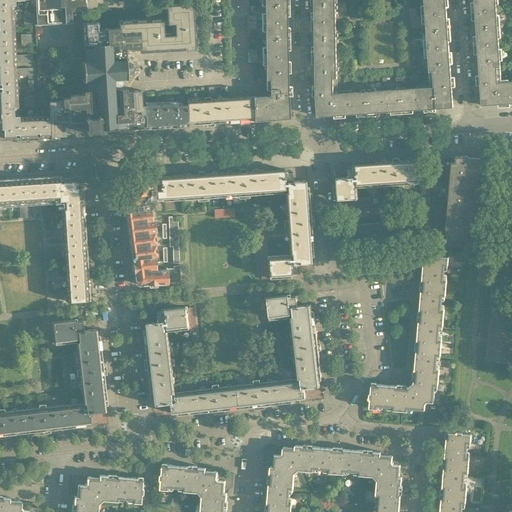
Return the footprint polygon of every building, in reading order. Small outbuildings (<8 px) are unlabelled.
[(0,0),(0,10),(13,10),(12,0),(0,0)] [(35,0),(36,25),(72,23),(71,11),(86,10),(85,0),(35,0)] [(286,0),(264,0),(265,31),(287,31),(286,0)] [(445,0),(424,0),(426,31),(448,30),(445,0)] [(495,0),(474,0),(476,28),(498,26),(495,0)] [(184,50),(184,49),(186,49),(186,50),(197,49),(194,5),(181,6),(181,2),(166,3),(167,18),(162,19),(162,18),(118,21),(119,28),(104,29),(98,29),(98,22),(82,23),(84,45),(93,45),(93,48),(125,46),(125,47),(127,47),(127,49),(139,48),(140,52),(184,50)] [(336,4),(314,5),(315,38),(336,38),(336,4)] [(13,10),(0,10),(0,40),(14,40),(13,10)] [(34,24),(34,14),(24,14),(24,24),(34,24)] [(256,15),(250,16),(247,16),(247,29),(256,29),(256,15)] [(498,26),(476,28),(478,62),(500,61),(498,26)] [(448,30),(426,31),(429,66),(450,64),(448,30)] [(287,31),(265,31),(265,65),(287,65),(287,31)] [(31,44),(31,34),(21,35),(21,45),(31,44)] [(336,38),(315,38),(315,69),(337,69),(336,38)] [(14,40),(0,40),(0,73),(33,71),(32,68),(16,69),(15,63),(32,62),(32,54),(15,55),(14,40)] [(62,100),(55,101),(48,101),(49,116),(50,116),(51,138),(51,139),(58,138),(58,137),(58,136),(65,135),(65,133),(72,132),(72,131),(72,130),(79,129),(79,130),(80,130),(79,128),(83,128),(84,130),(86,130),(86,132),(88,132),(88,131),(89,131),(91,129),(95,128),(97,130),(97,131),(100,131),(99,129),(101,129),(104,126),(109,125),(113,128),(114,128),(114,130),(116,130),(116,128),(123,128),(123,129),(125,129),(125,128),(126,128),(126,127),(132,127),(132,128),(146,127),(146,104),(146,101),(144,101),(145,105),(142,105),(141,90),(126,91),(126,90),(126,88),(123,88),(125,88),(124,79),(127,78),(129,78),(129,77),(126,77),(125,74),(129,74),(130,75),(131,74),(130,73),(132,72),(134,72),(134,71),(132,70),(132,68),(134,68),(133,66),(132,67),(130,65),(130,64),(128,63),(128,65),(126,65),(126,61),(129,61),(129,59),(126,59),(125,47),(125,46),(93,48),(84,48),(85,62),(84,62),(82,61),(81,62),(83,63),(83,67),(82,67),(82,76),(84,76),(84,79),(82,79),(82,81),(84,81),(84,83),(85,90),(86,90),(84,90),(84,92),(84,94),(70,95),(69,97),(63,98),(62,100)] [(256,50),(247,50),(248,62),(257,62),(256,50)] [(500,61),(478,62),(481,105),(499,104),(498,82),(497,67),(500,67),(500,61)] [(450,64),(429,66),(429,72),(433,72),(433,85),(434,84),(435,109),(453,107),(451,81),(450,64)] [(287,65),(265,65),(266,90),(269,90),(269,96),(283,95),(288,95),(288,90),(287,65)] [(337,69),(315,69),(315,89),(316,96),(317,117),(335,115),(334,91),(337,91),(337,69)] [(33,71),(0,73),(0,102),(17,101),(16,76),(33,75),(33,71)] [(511,81),(498,82),(499,104),(511,103),(511,81)] [(41,116),(18,117),(19,138),(19,140),(37,139),(37,142),(42,141),(42,139),(50,139),(49,116),(48,107),(46,107),(45,83),(37,84),(38,108),(40,108),(41,116)] [(417,88),(405,89),(400,89),(402,111),(435,109),(434,84),(433,85),(416,86),(417,88)] [(400,89),(372,91),(367,91),(368,113),(402,111),(400,89)] [(350,90),(337,91),(334,91),(335,115),(368,113),(367,91),(350,93),(350,90)] [(283,95),(269,96),(271,120),(289,118),(288,95),(283,95)] [(34,106),(34,96),(23,96),(24,106),(34,106)] [(253,121),(253,96),(228,98),(229,120),(238,119),(238,122),(253,121)] [(253,96),(253,121),(255,121),(271,120),(269,96),(254,97),(254,96),(253,96)] [(229,120),(228,98),(187,101),(187,105),(188,125),(189,125),(188,122),(197,122),(198,125),(203,124),(205,122),(204,117),(207,116),(208,124),(221,123),(220,120),(229,120)] [(17,101),(0,102),(0,128),(3,128),(4,138),(19,138),(18,117),(13,117),(13,107),(17,107),(17,101)] [(166,104),(166,102),(166,104),(166,127),(177,126),(177,105),(176,101),(176,104),(166,104)] [(155,104),(146,104),(146,127),(146,128),(156,127),(156,104),(156,102),(155,102),(155,104)] [(166,104),(156,104),(156,127),(166,127),(166,104)] [(187,105),(177,105),(177,126),(188,125),(187,105)] [(451,162),(450,184),(478,186),(480,158),(468,157),(468,156),(456,156),(455,162),(451,162)] [(431,180),(437,181),(439,158),(430,158),(431,180)] [(419,180),(417,159),(376,162),(376,165),(377,186),(386,185),(386,186),(409,184),(409,181),(419,180)] [(377,186),(376,165),(348,167),(349,177),(349,181),(354,181),(357,181),(357,185),(367,184),(367,187),(377,186)] [(264,194),(263,172),(263,170),(221,172),(222,194),(232,193),(233,196),(254,195),(254,192),(263,191),(263,194),(264,194)] [(292,181),(291,171),(263,172),(264,194),(274,193),(274,190),(284,190),(284,185),(286,185),(286,181),(292,181)] [(222,194),(221,172),(180,175),(181,197),(191,196),(192,199),(208,198),(213,198),(213,195),(222,194)] [(48,176),(40,177),(40,175),(35,175),(35,177),(27,178),(27,180),(29,201),(32,200),(33,217),(40,217),(39,200),(53,199),(59,199),(58,178),(49,179),(48,176)] [(181,197),(180,175),(154,177),(156,201),(172,200),(172,197),(181,197)] [(18,178),(10,179),(10,177),(5,177),(5,179),(0,179),(0,202),(19,201),(20,218),(28,217),(26,201),(29,201),(27,180),(18,181),(18,178)] [(74,177),(61,178),(58,178),(59,199),(65,198),(65,208),(84,207),(83,200),(86,200),(85,195),(83,195),(82,187),(75,187),(74,177)] [(154,177),(147,177),(147,180),(137,192),(153,205),(156,202),(156,201),(154,177)] [(349,181),(349,177),(336,178),(337,207),(371,204),(371,197),(356,198),(354,181),(349,181)] [(305,180),(292,181),(286,181),(286,185),(288,202),(285,202),(287,244),(290,244),(291,258),(292,264),(294,264),(310,263),(308,232),(311,232),(310,215),(310,211),(307,211),(306,202),(309,201),(308,190),(305,190),(305,180)] [(478,186),(450,184),(448,200),(447,212),(476,214),(478,186)] [(153,205),(137,192),(128,204),(125,204),(126,211),(150,208),(151,208),(153,205)] [(381,196),(381,198),(381,204),(395,203),(394,195),(381,196)] [(84,207),(65,208),(61,209),(61,219),(62,230),(45,231),(46,238),(63,237),(63,243),(46,244),(47,248),(84,245),(83,239),(86,239),(85,231),(88,231),(87,225),(85,226),(84,218),(82,218),(81,208),(84,208),(84,207)] [(156,244),(154,232),(155,232),(154,219),(152,220),(150,208),(126,211),(132,258),(155,255),(155,256),(157,255),(155,244),(156,244)] [(214,212),(214,213),(214,217),(234,216),(234,211),(234,209),(214,210),(214,212)] [(476,214),(447,212),(447,217),(434,215),(435,239),(473,242),(476,214)] [(179,262),(178,232),(178,226),(177,221),(172,222),(172,217),(168,217),(169,233),(169,246),(172,246),(173,263),(179,262)] [(424,220),(345,225),(346,247),(425,242),(424,220)] [(268,257),(267,240),(266,228),(258,229),(262,279),(280,278),(280,275),(295,274),(294,264),(292,264),(291,258),(289,258),(289,256),(268,257)] [(84,245),(47,248),(47,251),(63,250),(65,281),(88,279),(86,279),(85,269),(88,269),(87,261),(90,261),(89,256),(87,256),(86,248),(84,248),(84,245)] [(155,255),(132,258),(135,282),(138,284),(168,283),(167,281),(166,267),(166,269),(156,269),(155,256),(155,255)] [(434,256),(432,256),(424,255),(422,285),(446,287),(447,279),(444,279),(444,270),(445,265),(448,265),(448,257),(440,256),(440,255),(434,255),(434,256)] [(180,282),(179,265),(173,266),(174,275),(167,276),(168,283),(180,282)] [(58,271),(48,271),(49,282),(59,281),(58,271)] [(88,279),(65,281),(66,291),(53,292),(54,299),(67,298),(67,301),(90,300),(89,292),(91,292),(91,286),(89,287),(88,279)] [(446,287),(422,285),(419,315),(443,317),(444,310),(441,310),(442,302),(442,296),(445,296),(446,287)] [(260,299),(263,324),(270,323),(270,320),(281,318),(281,316),(291,315),(290,311),(293,310),(298,310),(298,306),(296,295),(260,299)] [(314,335),(313,324),(311,304),(298,306),(298,310),(293,310),(294,327),(291,327),(293,342),(318,339),(317,334),(314,335)] [(158,311),(159,321),(159,325),(165,325),(167,324),(168,329),(178,327),(178,330),(189,329),(190,332),(197,331),(194,307),(158,311)] [(443,317),(419,315),(417,346),(441,348),(442,340),(439,340),(440,329),(440,326),(443,326),(443,317)] [(45,324),(48,348),(55,348),(55,344),(66,343),(66,340),(76,339),(75,335),(78,335),(79,351),(98,348),(96,329),(83,330),(81,320),(45,324)] [(167,341),(165,325),(159,325),(159,321),(146,323),(150,353),(171,351),(170,341),(167,341)] [(319,356),(318,345),(318,339),(293,342),(296,368),(299,368),(301,382),(304,382),(304,388),(320,386),(319,376),(321,376),(320,365),(318,365),(317,356),(319,356)] [(441,348),(417,346),(414,375),(438,378),(439,370),(436,370),(437,358),(437,356),(440,356),(441,348)] [(98,348),(79,351),(76,351),(81,391),(102,389),(101,380),(104,380),(102,359),(99,359),(98,348)] [(174,382),(172,358),(171,351),(150,353),(147,354),(148,365),(148,369),(149,375),(152,375),(153,384),(150,384),(152,395),(154,395),(155,405),(171,403),(170,397),(173,397),(172,383),(174,382)] [(438,378),(414,375),(414,383),(412,385),(411,384),(411,385),(409,387),(402,386),(400,410),(402,410),(408,411),(409,408),(425,409),(425,403),(426,402),(427,403),(426,402),(427,401),(434,402),(435,385),(438,385),(438,378)] [(280,401),(278,383),(278,380),(236,385),(239,406),(249,405),(249,408),(254,407),(270,405),(270,403),(280,401)] [(305,398),(304,388),(304,382),(301,382),(298,383),(298,381),(278,383),(280,401),(305,398)] [(369,393),(369,399),(370,399),(369,408),(378,408),(378,406),(392,407),(391,410),(400,410),(402,386),(372,384),(371,393),(369,393)] [(239,406),(236,385),(195,389),(196,392),(195,392),(197,411),(208,410),(208,412),(218,411),(229,410),(229,407),(239,406)] [(86,405),(63,407),(65,426),(90,423),(89,412),(105,411),(104,401),(106,400),(105,389),(102,389),(81,391),(81,393),(84,393),(86,405)] [(197,411),(195,392),(175,395),(176,397),(173,397),(170,397),(171,403),(172,414),(197,411)] [(63,404),(44,407),(42,407),(44,423),(40,423),(41,430),(39,432),(55,430),(55,427),(65,426),(63,407),(63,404)] [(42,407),(22,409),(24,430),(34,429),(34,432),(39,432),(41,430),(40,423),(44,423),(42,407)] [(0,411),(0,436),(10,435),(14,434),(14,432),(24,430),(22,409),(0,411)] [(457,433),(447,432),(444,463),(469,465),(469,456),(467,456),(467,453),(468,442),(470,442),(471,434),(462,434),(462,432),(459,432),(457,432),(457,433)] [(295,448),(283,447),(283,453),(282,454),(281,453),(281,454),(282,454),(281,455),(274,454),(273,466),(271,466),(270,479),(294,481),(294,473),(299,469),(300,470),(301,470),(305,470),(307,446),(295,445),(295,448)] [(337,448),(307,446),(305,470),(314,471),(314,468),(320,468),(328,469),(327,472),(335,472),(335,473),(337,448)] [(368,451),(337,448),(335,473),(336,473),(338,473),(345,473),(345,471),(359,472),(359,474),(366,475),(368,451)] [(381,452),(368,451),(366,475),(367,475),(368,475),(369,475),(373,476),(377,480),(377,488),(401,489),(402,477),(399,477),(400,465),(394,464),(393,463),(392,462),(392,456),(380,455),(381,452)] [(469,465),(444,463),(442,493),(466,495),(467,487),(464,487),(465,476),(465,473),(468,473),(469,465)] [(193,467),(163,465),(162,474),(161,474),(160,480),(162,480),(161,489),(169,489),(169,486),(176,487),(183,488),(183,490),(191,491),(193,467)] [(206,468),(193,467),(191,491),(199,492),(202,496),(202,504),(226,506),(227,493),(224,493),(225,481),(219,480),(218,479),(217,478),(217,472),(205,471),(206,468)] [(99,478),(87,477),(86,483),(85,484),(85,483),(85,484),(84,485),(78,484),(77,496),(74,496),(73,509),(97,511),(98,503),(102,499),(105,500),(110,500),(111,476),(99,475),(99,478)] [(142,478),(111,476),(110,500),(118,501),(118,498),(123,498),(132,499),(132,502),(140,503),(141,494),(142,494),(142,488),(141,488),(142,478)] [(294,481),(270,479),(267,509),(291,511),(292,503),(289,503),(289,497),(290,493),(290,492),(290,489),(293,489),(294,481)] [(399,511),(401,489),(377,488),(376,495),(379,495),(378,506),(378,509),(378,511),(375,511),(374,511),(399,511)] [(466,495),(442,493),(440,511),(461,511),(462,506),(463,503),(465,503),(466,495)] [(9,498),(0,496),(0,511),(28,511),(29,510),(22,510),(21,509),(22,508),(21,509),(20,508),(21,501),(9,500),(9,498)]
